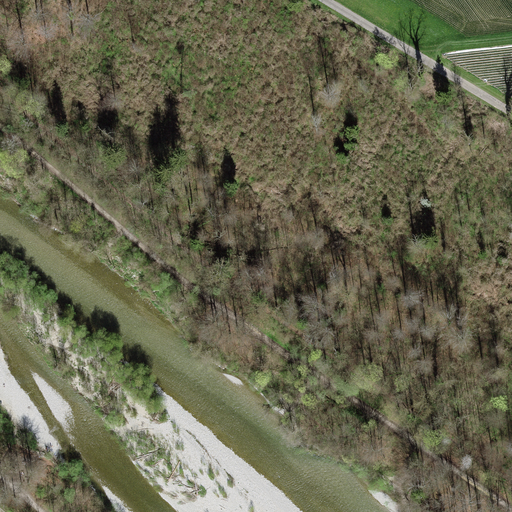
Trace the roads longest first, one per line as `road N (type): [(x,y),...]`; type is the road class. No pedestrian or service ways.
road 1 (track): [(0,127),(116,228),(511,505)]
road 2 (unclassified): [(324,0),(511,111)]
